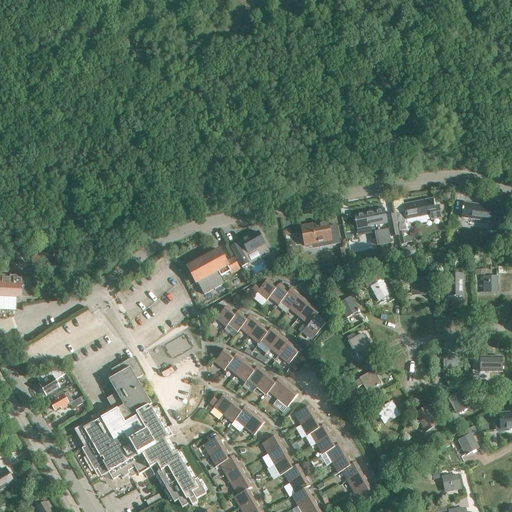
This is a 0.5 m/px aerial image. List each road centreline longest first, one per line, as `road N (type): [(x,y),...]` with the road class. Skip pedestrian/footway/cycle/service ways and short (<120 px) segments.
road 1 (tertiary): [(0,326),(85,297),(189,226),(441,175),(511,187)]
road 2 (unknown): [(511,140),(367,145),(209,188),(147,190),(97,203),(58,199),(0,169)]
road 3 (tertiary): [(93,511),(0,349)]
road 4 (track): [(436,146),(345,10)]
